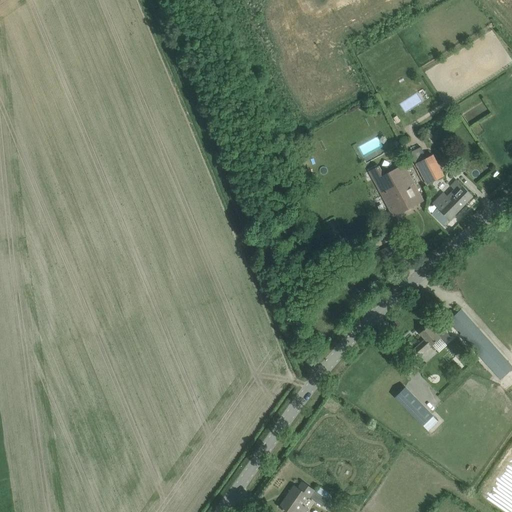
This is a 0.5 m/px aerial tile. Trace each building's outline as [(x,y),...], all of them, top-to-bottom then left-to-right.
[(430,155),(415,163),(426,185),(442,177),(430,155)] [(369,170),(393,216),(423,200),(403,163),(382,174),(377,165),(369,170)] [(443,226),(472,196),(456,180),(450,185),(455,190),(448,197),(443,193),(434,203),(436,205),(430,212),(443,226)] [(511,368),(511,367),(461,310),(448,321),(500,379),(511,368)] [(451,337),(442,327),(441,326),(436,331),(434,329),(434,330),(429,325),(420,333),(425,339),(414,349),(419,356),(431,346),(440,338),(444,343),(451,337)] [(395,397),(423,426),(433,416),(405,387),(395,397)] [(442,428),(436,422),(428,430),(434,436),(442,428)] [(294,486),(279,507),(286,511),(295,511),(307,496),(322,506),(327,499),(302,481),(297,488),(294,486)]
